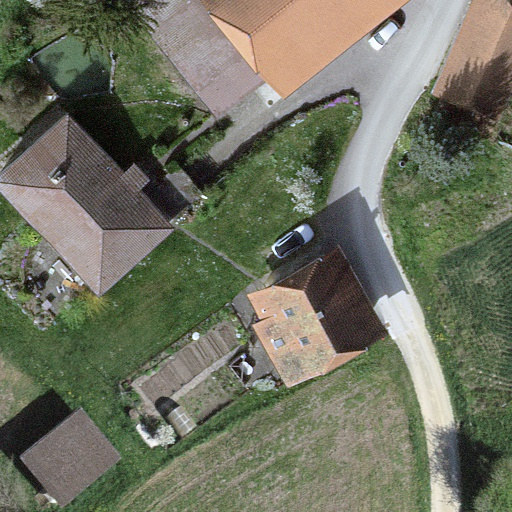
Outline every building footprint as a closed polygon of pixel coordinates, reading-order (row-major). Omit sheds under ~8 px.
[(129,0),(215,105),(345,0),(129,0)] [(489,131),(511,74),(511,0),(484,0),(438,110),(489,131)] [(328,147),(339,74),(286,83),(299,153),(328,147)] [(0,189),(100,301),(176,233),(68,113),(0,173),(0,189)] [(317,232),(242,274),(293,365),(368,324),(317,232)] [(111,457),(78,415),(24,456),(57,499),(111,457)]
